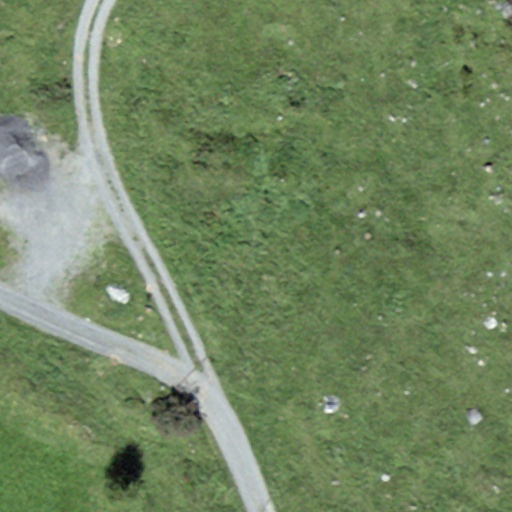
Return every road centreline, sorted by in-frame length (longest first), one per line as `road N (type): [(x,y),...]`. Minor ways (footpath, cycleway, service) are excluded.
road 1 (track): [(213,390),(92,142),(88,26),(114,0)]
road 2 (track): [(260,511),(213,390),(0,286)]
